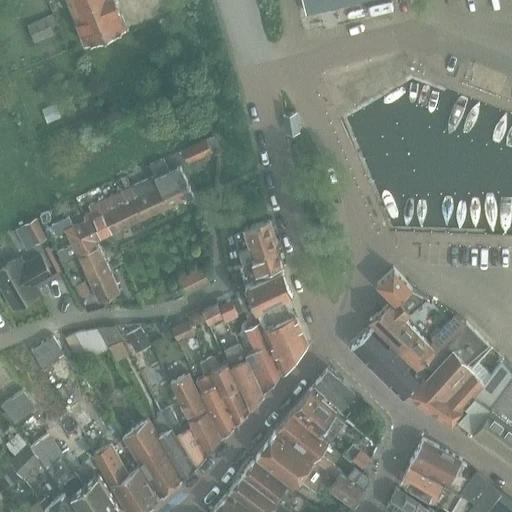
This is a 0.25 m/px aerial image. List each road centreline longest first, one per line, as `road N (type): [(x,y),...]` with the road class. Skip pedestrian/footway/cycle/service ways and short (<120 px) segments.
road 1 (residential): [(0,349),(58,322),(179,313),(226,293),(211,198)]
road 2 (residential): [(325,337),(257,83)]
road 3 (residential): [(185,511),(252,438),(325,337)]
road 4 (residential): [(297,71),(379,257)]
road 5 (residential): [(297,71),(379,48),(416,44),(451,54)]
road 6 (residential): [(379,257),(485,304),(511,338)]
road 7 (residential): [(511,480),(409,416)]
